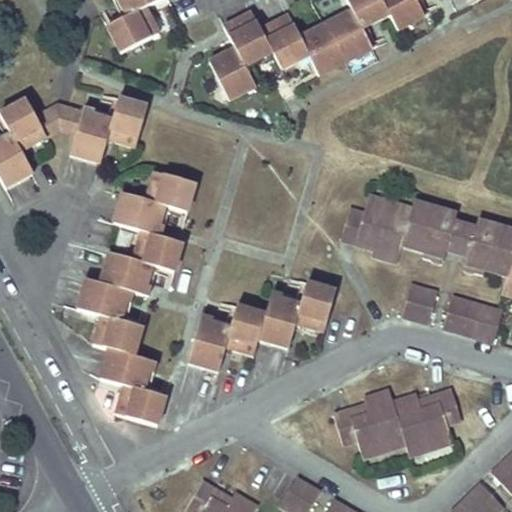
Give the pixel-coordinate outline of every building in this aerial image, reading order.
[(115,0),(126,19),(107,29),(120,55),(159,37),(145,9),(163,0),(115,0)] [(234,51),(208,65),(227,102),(254,88),(245,68),(271,55),(272,56),(280,73),(308,58),(318,79),(372,52),(362,31),(389,17),(390,19),(397,33),(423,19),(414,0),(483,0),(344,0),(351,14),(299,40),(287,18),(260,32),(250,15),(223,30),(234,50),(234,51)] [(81,114),(69,158),(99,167),(106,143),(135,151),(147,110),(117,101),(111,123),(81,114)] [(0,122),(8,137),(0,141),(0,184),(4,192),(31,177),(18,154),(45,139),(23,102),(0,115),(0,122)] [(67,111),(48,112),(49,131),(68,129),(67,111)] [(120,198),(112,227),(141,236),(132,265),(107,257),(99,287),(83,283),(74,313),(99,320),(91,348),(107,353),(98,383),(122,389),(115,418),(156,429),(163,401),(142,395),(151,365),(132,360),(140,331),(119,324),(128,295),(143,300),(151,270),(172,277),(181,247),(155,240),(164,211),(185,217),(193,188),(152,176),(144,205),(120,198)] [(13,203),(37,193),(34,184),(9,194),(13,203)] [(340,243),(356,248),(358,239),(375,244),(373,252),(371,258),(396,265),(401,248),(443,261),(445,251),(453,225),(456,216),(414,204),(412,211),(410,218),(396,214),(398,208),(368,199),(363,217),(349,212),(340,243)] [(412,211),(398,208),(396,214),(410,218),(412,211)] [(475,230),(467,258),(464,268),(505,279),(501,296),(511,298),(511,233),(477,223),(475,230)] [(453,225),(445,251),(467,258),(475,230),(453,225)] [(358,239),(356,248),(373,252),(375,244),(358,239)] [(200,323),(188,365),(218,374),(225,351),(252,359),(257,342),(288,351),(295,328),(323,336),(335,295),(305,287),(300,307),(270,299),(264,318),(235,309),(229,331),(200,323)] [(401,319),(427,327),(436,296),(410,288),(401,319)] [(451,301),(442,331),(492,346),(501,315),(451,301)] [(350,421),(347,413),(332,418),(341,448),(356,444),(362,461),(391,452),(390,446),(402,442),(404,448),(406,454),(419,450),(421,456),(451,447),(445,429),(459,424),(449,394),(435,399),(438,407),(420,413),(417,405),(415,398),(391,405),(387,393),(363,401),(365,407),(367,416),(350,421)] [(435,399),(417,405),(420,413),(438,407),(435,399)] [(365,407),(347,413),(350,421),(367,416),(365,407)] [(390,446),(391,452),(404,448),(402,442),(390,446)] [(419,450),(406,454),(408,460),(421,456),(419,450)] [(511,455),(491,475),(511,496),(511,455)] [(279,507),(287,511),(309,511),(320,495),(295,481),(279,507)] [(186,511),(254,511),(256,509),(233,496),(230,501),(226,509),(210,500),(215,492),(201,484),(185,511),(186,511)] [(499,511),(502,509),(480,486),(454,511),(499,511)] [(230,501),(215,492),(210,500),(226,509),(230,501)] [(350,511),(333,502),(326,511),(350,511)]
